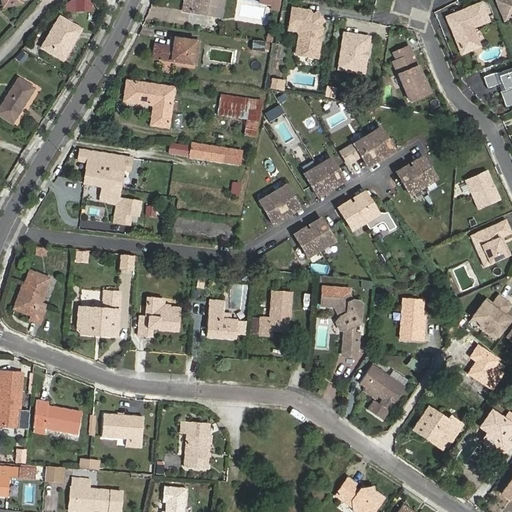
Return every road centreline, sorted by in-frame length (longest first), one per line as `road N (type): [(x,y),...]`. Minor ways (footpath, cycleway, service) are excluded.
road 1 (unclassified): [(464,511),(290,397),(109,378),(0,336)]
road 2 (residential): [(3,228),(237,258),(420,149)]
road 3 (tertiary): [(3,228),(128,0)]
road 4 (residential): [(511,168),(495,132),(457,96),(410,0)]
